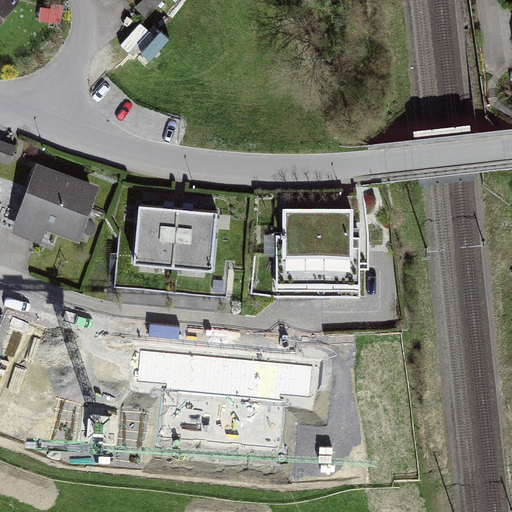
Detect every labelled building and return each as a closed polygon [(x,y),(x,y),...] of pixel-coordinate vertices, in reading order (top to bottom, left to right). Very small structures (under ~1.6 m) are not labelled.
[(4,0),(0,0),(0,14),(9,4),(4,0)] [(10,145),(0,142),(0,161),(6,163),(10,145)] [(97,187),(33,167),(14,228),(40,236),(42,230),(79,242),(97,187)] [(215,211),(142,203),(135,262),(208,270),(215,211)] [(352,221),(281,221),(282,248),(277,248),(277,297),(359,297),(359,248),(352,248),(352,221)]
